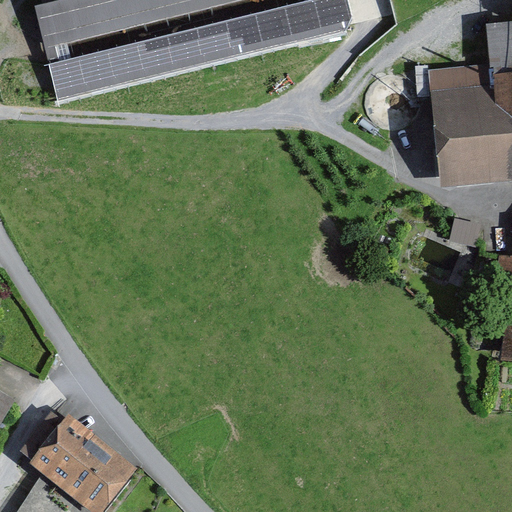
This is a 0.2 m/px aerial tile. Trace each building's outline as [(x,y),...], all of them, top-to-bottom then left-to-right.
[(346,0),(77,0),(34,11),(57,102),(345,31),(353,21),(346,0)] [(443,175),(511,169),(511,29),(493,30),(497,80),(500,79),(501,90),(437,95),(443,175)] [(458,216),(451,236),(476,244),(482,223),(458,216)] [(511,291),(511,297),(509,298),(508,311),(511,311),(511,354),(511,355),(511,354),(511,257),(501,256),(496,289),(511,291)] [(0,416),(9,402),(0,395),(0,416)] [(51,468),(22,511),(104,511),(100,507),(127,474),(53,416),(27,450),(51,468)]
